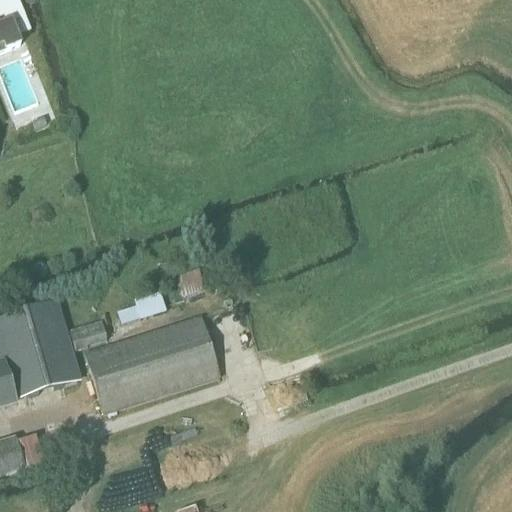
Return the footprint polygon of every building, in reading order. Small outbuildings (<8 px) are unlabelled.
[(0,57),(20,49),(17,41),(31,35),(17,0),(0,0),(0,22),(3,29),(0,29),(0,57)] [(57,305),(0,322),(0,414),(16,409),(15,404),(81,385),(57,305)] [(220,381),(200,320),(83,357),(103,419),(220,381)] [(101,324),(69,334),(75,355),(106,345),(101,324)] [(15,440),(0,444),(0,481),(43,468),(36,439),(16,445),(15,440)]
